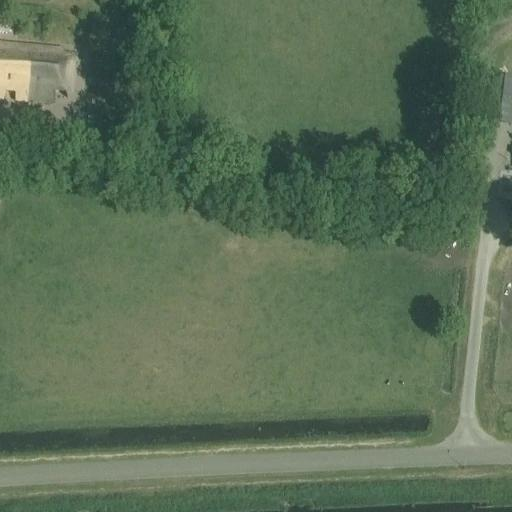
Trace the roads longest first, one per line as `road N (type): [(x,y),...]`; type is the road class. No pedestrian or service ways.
road 1 (track): [(511,224),(0,164)]
road 2 (unclassified): [(0,478),(468,454)]
road 3 (unclassified): [(468,454),(490,221)]
road 4 (track): [(171,184),(166,0)]
